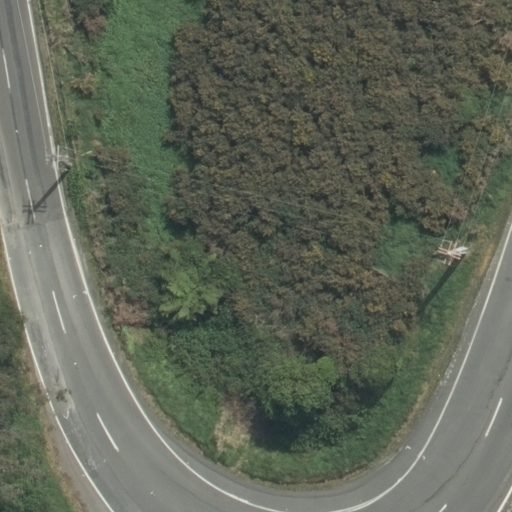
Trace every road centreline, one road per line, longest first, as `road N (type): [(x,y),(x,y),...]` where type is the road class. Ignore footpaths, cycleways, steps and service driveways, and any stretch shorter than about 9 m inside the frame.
road 1 (tertiary): [(171,511),(115,448),(47,285),(6,133),(0,73)]
road 2 (tertiary): [(511,372),(444,511)]
